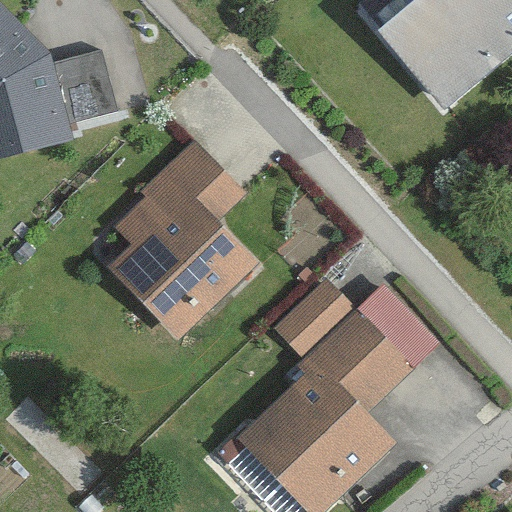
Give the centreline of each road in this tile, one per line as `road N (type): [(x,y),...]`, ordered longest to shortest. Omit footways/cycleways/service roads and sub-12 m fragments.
road 1 (residential): [(221,61),(511,365)]
road 2 (residential): [(511,433),(421,511)]
